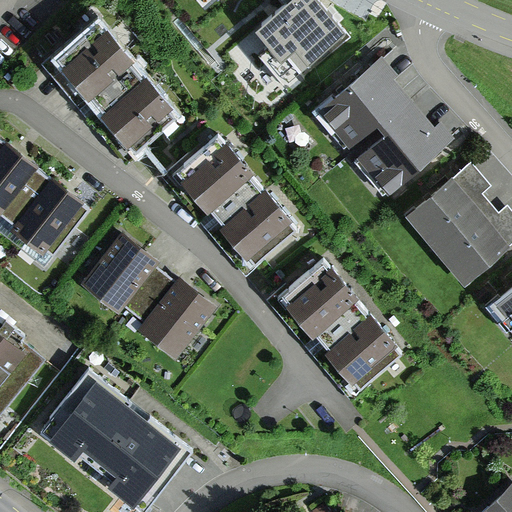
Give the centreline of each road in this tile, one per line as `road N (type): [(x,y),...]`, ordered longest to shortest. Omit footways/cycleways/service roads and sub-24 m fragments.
road 1 (residential): [(355,424),(208,251),(20,103),(0,98)]
road 2 (residential): [(410,511),(379,487),(319,467),(231,484),(196,511)]
road 3 (residential): [(430,0),(420,22),(425,52),(511,165)]
